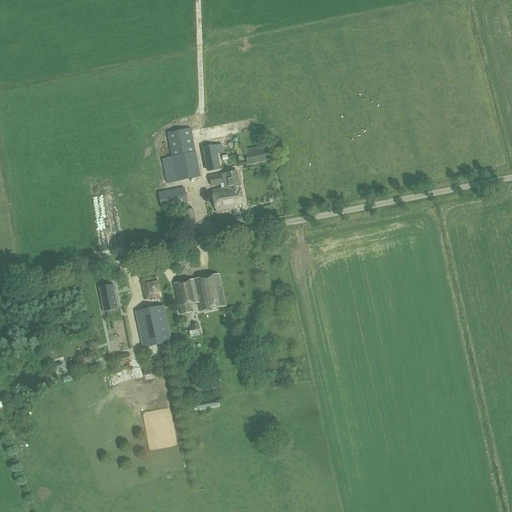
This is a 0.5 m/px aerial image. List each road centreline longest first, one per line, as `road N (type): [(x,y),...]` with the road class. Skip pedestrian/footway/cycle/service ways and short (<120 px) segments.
road 1 (unclassified): [(0,282),(511,176)]
road 2 (track): [(205,178),(195,129),(197,0)]
